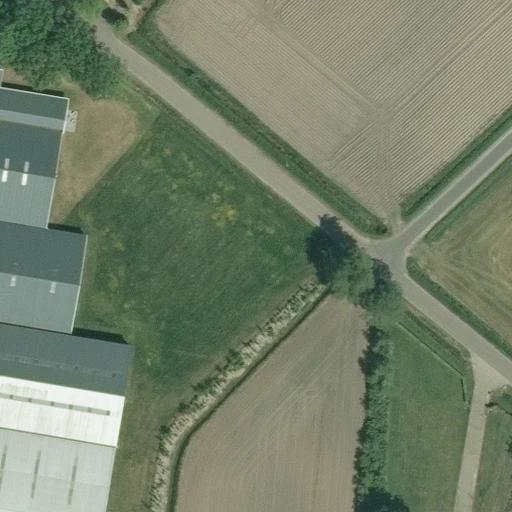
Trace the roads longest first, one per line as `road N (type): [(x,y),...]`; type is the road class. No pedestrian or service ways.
road 1 (unclassified): [(380,265),(102,41),(7,0)]
road 2 (unclassified): [(380,265),(511,141)]
road 3 (unclassified): [(511,372),(380,265)]
